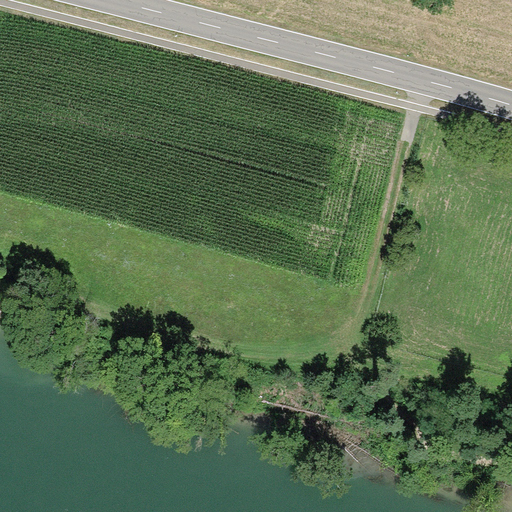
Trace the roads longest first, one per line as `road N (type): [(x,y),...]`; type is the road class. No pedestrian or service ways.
road 1 (secondary): [(511,106),(110,0)]
road 2 (track): [(423,79),(371,280),(323,405)]
